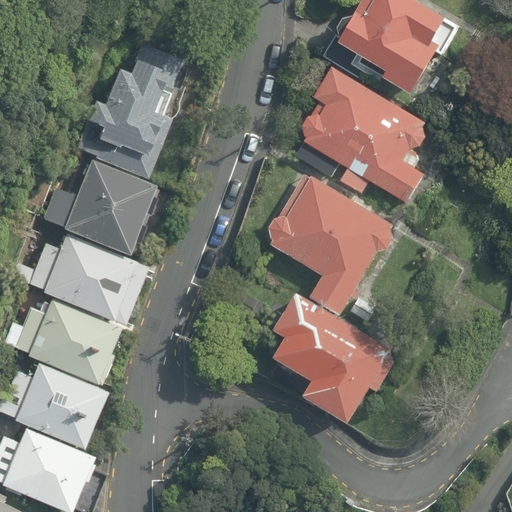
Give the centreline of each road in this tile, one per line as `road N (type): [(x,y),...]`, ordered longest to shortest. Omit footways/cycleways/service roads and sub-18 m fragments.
road 1 (residential): [(511,386),(456,442),(406,472),(380,471),(289,416),(153,387)]
road 2 (tertiary): [(259,0),(232,137),(196,230),(153,387)]
road 3 (tertiary): [(153,387),(136,511)]
